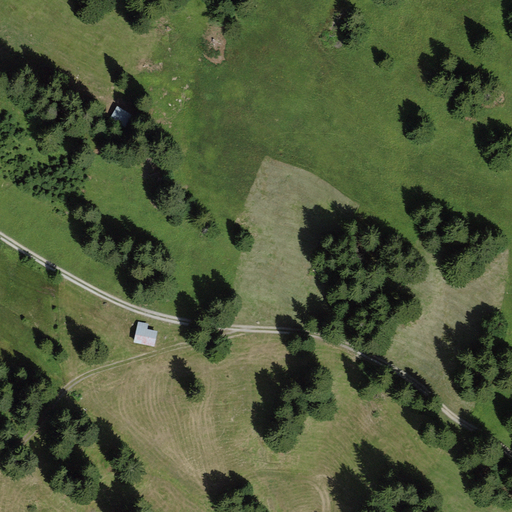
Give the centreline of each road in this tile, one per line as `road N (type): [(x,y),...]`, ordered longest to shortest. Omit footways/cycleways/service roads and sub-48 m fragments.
road 1 (track): [(511,457),(392,367),(320,334),(151,314),(0,234)]
road 2 (track): [(247,328),(48,392),(0,462)]
